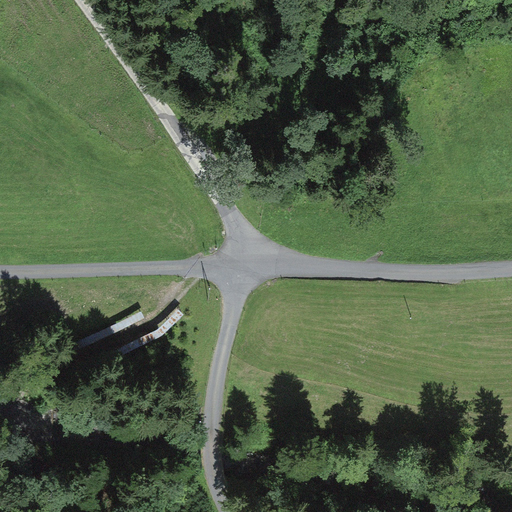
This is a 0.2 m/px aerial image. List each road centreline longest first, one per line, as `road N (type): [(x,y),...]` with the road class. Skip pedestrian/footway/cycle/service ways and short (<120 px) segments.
road 1 (track): [(82,0),(233,218),(241,267)]
road 2 (residential): [(511,268),(241,267)]
road 3 (residential): [(241,267),(212,442),(228,511)]
road 4 (residential): [(241,267),(0,270)]
